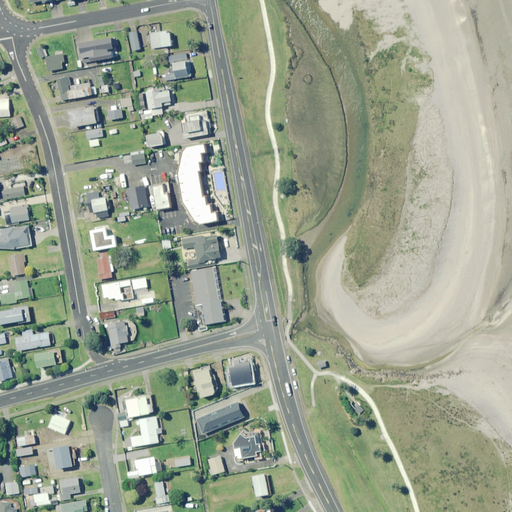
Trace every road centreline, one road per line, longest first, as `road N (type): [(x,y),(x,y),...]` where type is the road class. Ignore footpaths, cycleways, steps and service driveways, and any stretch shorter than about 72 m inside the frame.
road 1 (primary): [(208,0),(268,327)]
road 2 (residential): [(82,329),(53,165),(12,25)]
road 3 (secondary): [(268,327),(289,415),(333,511)]
road 4 (residential): [(12,25),(27,29),(187,0)]
road 5 (primary): [(268,327),(114,368)]
